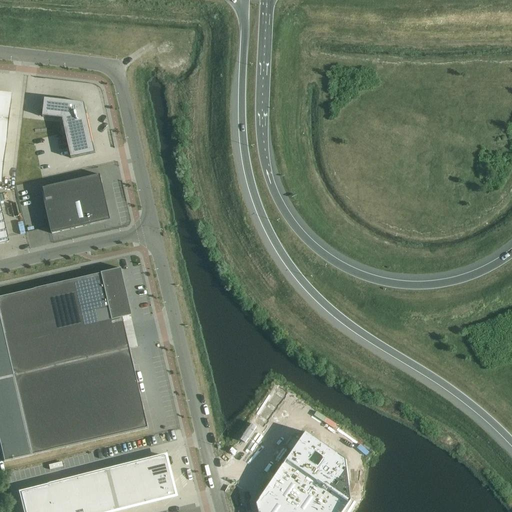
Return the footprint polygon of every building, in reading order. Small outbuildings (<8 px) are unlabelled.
[(0,184),(1,184),(11,95),(8,95),(0,93),(0,184)] [(44,99),(42,118),(62,120),(71,159),(95,154),(93,143),(90,144),(88,133),(90,132),(84,104),(44,99)] [(41,189),(52,234),(91,225),(91,223),(108,219),(104,202),(106,202),(100,175),(41,189)] [(0,244),(8,243),(0,208),(0,244)] [(0,323),(0,325),(0,448),(3,462),(30,456),(148,429),(130,350),(91,359),(84,331),(124,322),(123,319),(121,312),(128,310),(129,312),(130,312),(121,276),(120,271),(122,271),(121,269),(101,274),(101,275),(0,297),(0,323)] [(306,433),(257,505),(258,511),(344,511),(351,502),(346,461),(306,433)] [(158,459),(20,494),(24,511),(114,511),(168,499),(167,498),(176,496),(166,457),(158,459)]
